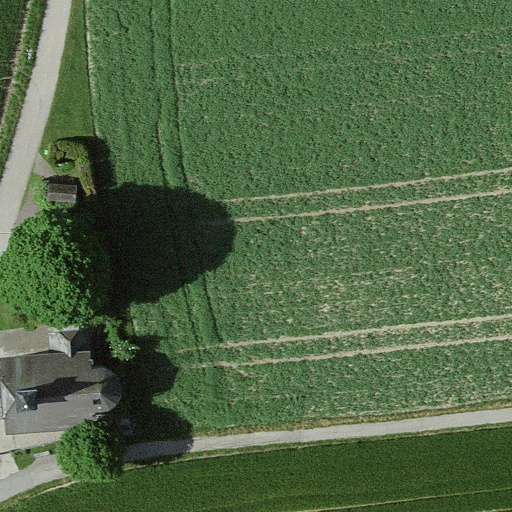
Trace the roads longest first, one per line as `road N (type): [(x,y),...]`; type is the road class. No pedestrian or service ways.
road 1 (track): [(0,490),(68,463),(511,413)]
road 2 (residential): [(0,241),(59,0)]
